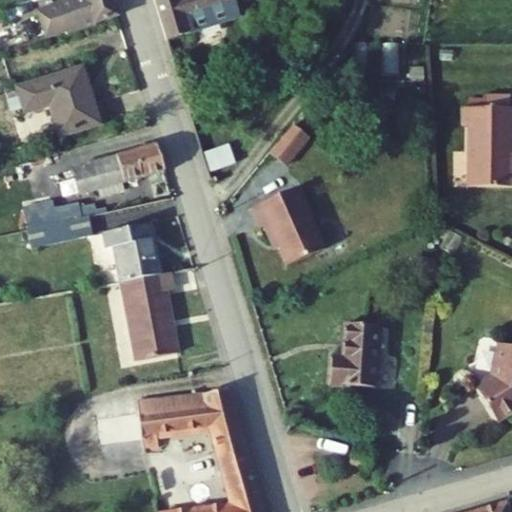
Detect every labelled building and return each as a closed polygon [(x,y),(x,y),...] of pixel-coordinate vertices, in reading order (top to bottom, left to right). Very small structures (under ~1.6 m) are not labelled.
[(46,21),(53,43),(83,29),(84,35),(126,22),(118,0),(73,0),(77,11),(46,21)] [(161,0),(173,39),(269,6),(266,0),(161,0)] [(91,74),(25,94),(36,128),(65,119),(73,142),(109,131),(91,74)] [(511,110),(470,110),(470,127),(477,127),(476,188),(511,188),(511,110)] [(305,126),(284,155),(301,167),(322,138),(305,126)] [(80,174),(86,199),(114,191),(117,201),(134,197),(131,188),(173,177),(167,152),(80,174)] [(337,254),(308,193),(262,214),(272,234),(278,232),(284,247),(286,246),(299,272),(337,254)] [(36,226),(39,239),(94,226),(91,213),(65,220),(63,210),(47,214),(49,223),(36,226)] [(30,240),(35,260),(98,246),(94,226),(39,239),(30,240)] [(125,262),(130,293),(170,286),(159,238),(113,246),(116,264),(125,262)] [(130,293),(144,372),(186,363),(176,302),(183,301),(180,284),(170,286),(130,293)] [(339,354),(336,386),(384,390),(389,328),(354,325),(351,355),(339,354)] [(511,355),(496,352),(489,385),(473,396),(495,430),(511,419),(511,355)] [(145,424),(151,459),(163,457),(162,444),(218,436),(226,468),(252,461),(234,397),(213,405),(143,413),(145,424)] [(151,459),(145,424),(119,429),(125,464),(151,459)] [(371,478),(377,460),(359,454),(353,472),(371,478)] [(226,468),(231,485),(257,478),(252,461),(226,468)] [(265,511),(257,478),(231,485),(238,511),(265,511)]
